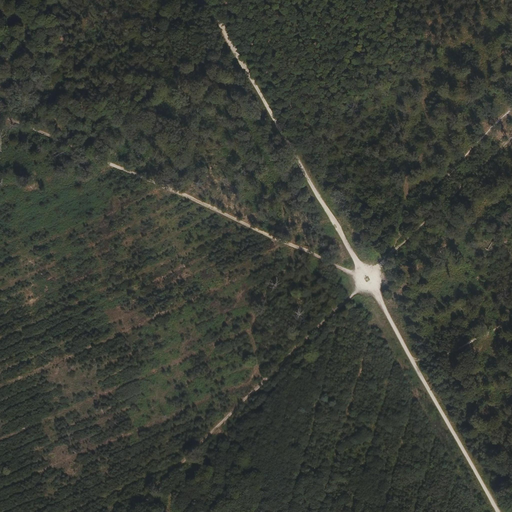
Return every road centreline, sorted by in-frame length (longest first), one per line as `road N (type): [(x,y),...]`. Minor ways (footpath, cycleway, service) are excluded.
road 1 (track): [(207,0),(496,511)]
road 2 (track): [(0,115),(367,280)]
road 3 (track): [(367,280),(130,511)]
road 4 (track): [(394,248),(511,133)]
